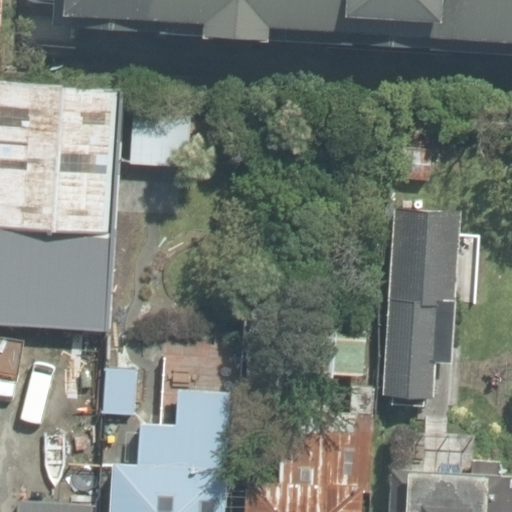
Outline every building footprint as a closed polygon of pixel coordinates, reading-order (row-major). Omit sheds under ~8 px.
[(511,0),(60,0),(60,7),(203,16),(202,29),(268,33),(268,20),(510,35),(509,50),(511,49),(511,0)] [(115,88),(0,80),(0,322),(98,329),(115,88)] [(133,109),(131,162),(182,164),(183,149),(189,149),(190,112),(133,109)] [(282,308),(286,308),(289,271),(258,269),(255,306),(282,308)] [(377,297),(377,370),(405,371),(423,342),(423,298),(377,297)] [(247,391),(277,392),(282,309),(254,307),(247,391)] [(107,410),(134,413),(139,365),(111,362),(107,410)] [(225,511),(228,465),(223,464),(228,390),(183,387),(181,424),(141,422),(138,460),(115,459),(111,511),(225,511)] [(362,511),(364,486),(374,487),(378,412),(280,407),(276,473),(247,472),(244,511),(362,511)] [(392,464),(389,511),(511,511),(511,471),(501,470),(502,457),(472,455),(471,468),(392,464)] [(19,511),(94,511),(95,503),(20,499),(19,511)]
